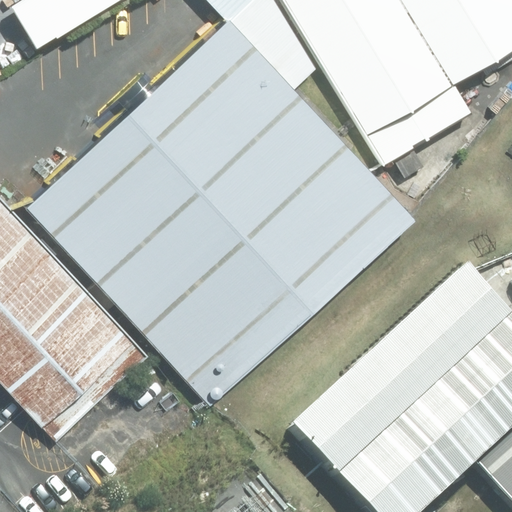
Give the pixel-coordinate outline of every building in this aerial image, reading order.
[(1,0),(0,1),(0,15),(19,48),(102,0),(1,0)] [(438,90),(385,0),(264,0),(363,167),(452,115),(438,90)] [(511,13),(504,0),(385,0),(438,90),(511,47),(511,13)] [(398,219),(220,23),(19,204),(197,400),(398,219)] [(101,351),(0,237),(0,409),(15,427),(101,351)] [(279,422),(332,484),(511,333),(459,271),(279,422)] [(427,511),(480,468),(511,440),(511,333),(332,484),(355,511),(427,511)] [(511,440),(480,468),(511,505),(511,440)]
